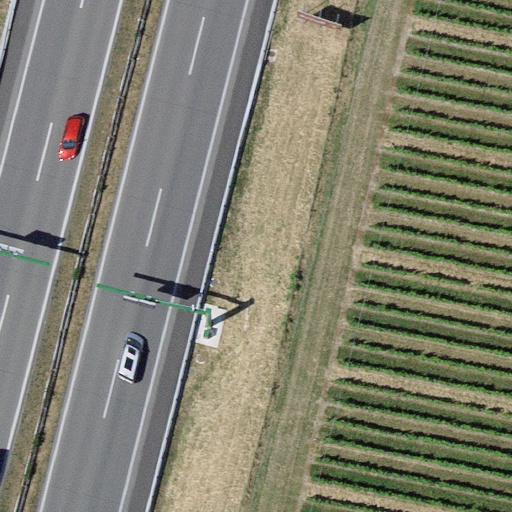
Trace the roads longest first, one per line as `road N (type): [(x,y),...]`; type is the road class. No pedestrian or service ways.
road 1 (motorway): [(81,511),(209,0)]
road 2 (motorway): [(83,0),(0,332)]
